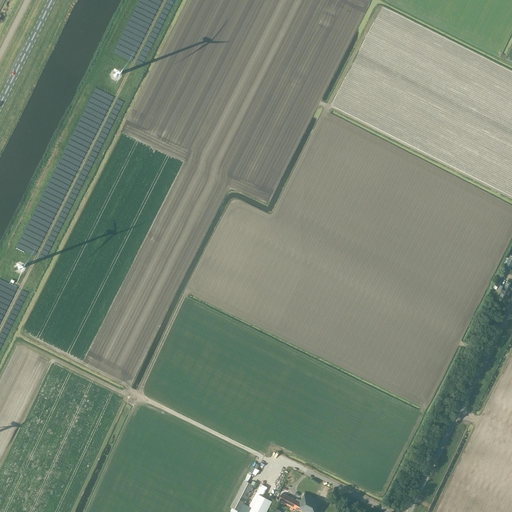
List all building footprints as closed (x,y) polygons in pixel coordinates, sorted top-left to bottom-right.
[(498,278),(493,285),(498,288),(502,280),(498,278)] [(502,292),(499,297),(507,300),(511,289),(511,288),(505,285),(504,287),(500,286),(498,291),(502,292)] [(232,508),(230,511),(231,511),(237,511),(238,511),(239,511),(243,504),(253,485),(247,483),(244,481),(230,507),(232,508)] [(260,485),(248,507),(251,509),(258,495),(263,486),(260,485)] [(301,511),(319,511),(324,503),(305,493),(304,494),(302,498),(299,502),(297,501),(298,501),(282,493),(278,501),(291,507),(290,510),(292,511),(293,509),(294,507),(296,508),(296,509),(301,511)] [(251,509),(249,511),(266,511),(272,502),(258,495),(251,509)]
